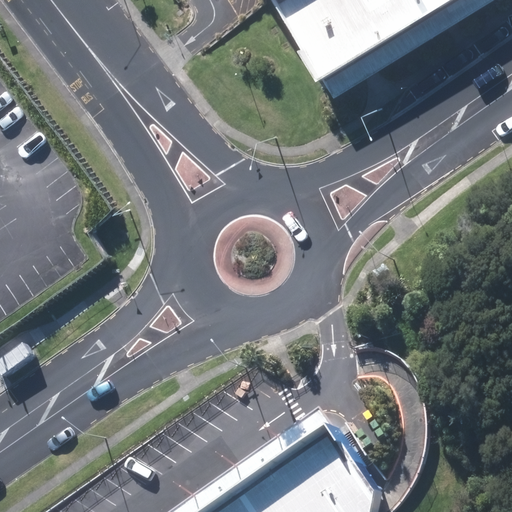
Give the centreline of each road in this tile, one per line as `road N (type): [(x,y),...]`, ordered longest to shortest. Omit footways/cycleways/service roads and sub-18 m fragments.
road 1 (secondary): [(430,138),(313,271)]
road 2 (secondary): [(257,321),(93,378)]
road 3 (secondary): [(278,201),(430,138)]
road 4 (tertiary): [(142,115),(271,198)]
road 5 (secondary): [(93,378),(188,263)]
road 6 (tertiary): [(54,0),(142,115)]
road 7 (tertiary): [(188,250),(142,115)]
